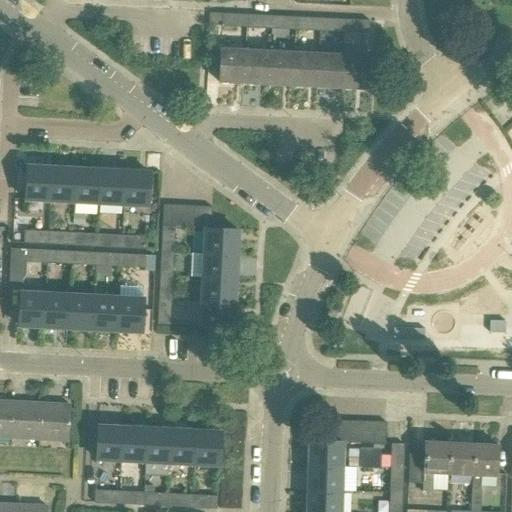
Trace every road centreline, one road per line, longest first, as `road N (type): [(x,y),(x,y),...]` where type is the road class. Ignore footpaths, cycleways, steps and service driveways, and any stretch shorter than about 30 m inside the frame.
road 1 (residential): [(0,362),(282,376)]
road 2 (residential): [(137,111),(118,132),(9,126),(14,53),(29,31)]
road 3 (residential): [(511,387),(282,376)]
road 4 (unknown): [(328,240),(377,276),(422,285),(463,276),(499,244),(511,220)]
road 5 (residential): [(328,240),(380,157),(450,89)]
road 6 (residential): [(328,240),(188,148)]
road 7 (residential): [(341,128),(213,122),(188,148)]
road 8 (residential): [(282,376),(328,240)]
road 9 (residential): [(268,511),(282,376)]
road 10 (residential): [(137,111),(29,31)]
